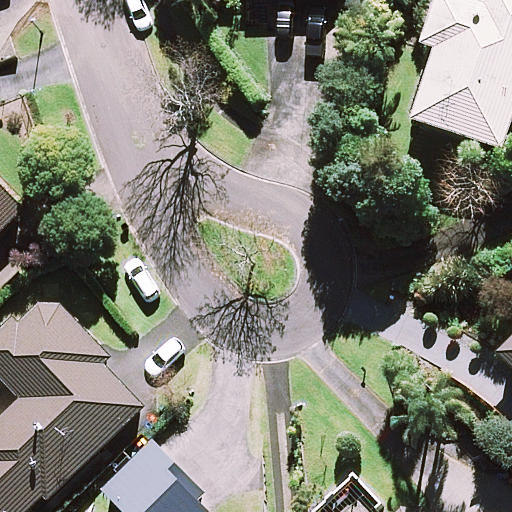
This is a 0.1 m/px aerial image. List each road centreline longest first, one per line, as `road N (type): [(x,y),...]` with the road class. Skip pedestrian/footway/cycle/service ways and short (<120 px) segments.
road 1 (residential): [(165,192),(185,249),(260,315),(285,315),(315,305),(334,282),(335,263),(315,234),(280,209),(199,189)]
road 2 (residential): [(165,192),(100,0)]
